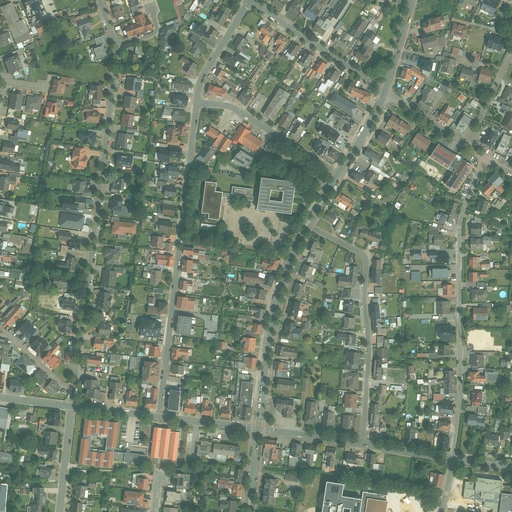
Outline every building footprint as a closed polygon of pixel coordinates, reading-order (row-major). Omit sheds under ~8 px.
[(46,0),(22,0),(32,24),(48,17),(42,2),(47,0),(46,0)] [(199,0),(199,2),(208,8),(212,1),(213,2),(214,0),(199,0)] [(281,0),(278,6),(283,9),(287,3),(285,1),(285,0),(281,0)] [(297,0),(295,0),(288,12),(296,17),(300,11),(299,10),(300,8),(301,8),(303,4),(297,0)] [(337,2),(334,0),(332,0),(329,6),(334,9),(338,3),(337,2)] [(330,15),(336,19),(348,2),(345,0),(339,0),(338,3),(334,9),(330,15)] [(498,3),(490,0),(484,0),(482,7),(481,9),(493,14),(498,3)] [(312,2),(310,6),(304,14),(305,14),(309,17),(314,21),(320,12),(316,10),(318,7),(316,5),(312,2)] [(20,21),(12,3),(1,8),(17,44),(31,39),(23,20),(20,21)] [(114,8),(113,8),(114,11),(113,11),(116,19),(119,17),(120,18),(123,17),(124,16),(121,5),(114,8)] [(137,5),(131,7),(130,7),(132,13),(139,10),(137,5)] [(224,6),(215,20),(223,25),(226,21),(225,20),(228,16),(229,17),(229,16),(228,16),(231,11),(224,6)] [(141,15),(135,18),(137,24),(129,26),(128,26),(125,27),(125,28),(128,36),(131,36),(133,35),(133,34),(136,33),(136,34),(140,32),(144,30),(144,32),(151,30),(151,28),(152,28),(150,21),(146,22),(143,15),(141,15)] [(443,16),(428,21),(428,23),(424,24),(426,32),(442,28),(441,26),(445,25),(443,16)] [(320,24),(318,23),(314,29),(318,32),(327,19),(324,17),(321,20),(322,21),(320,24)] [(89,19),(78,23),(80,30),(82,30),(85,38),(92,36),(89,27),(91,26),(89,19)] [(327,19),(318,32),(324,36),(330,26),(329,25),(331,22),(331,21),(327,19)] [(361,20),(355,29),(361,33),(367,23),(361,20)] [(43,23),(36,26),(38,32),(46,29),(43,23)] [(176,31),(174,24),(165,27),(163,31),(164,32),(163,34),(162,34),(160,38),(161,40),(164,47),(171,45),(168,38),(168,37),(169,37),(170,35),(170,34),(170,33),(176,31)] [(206,29),(198,24),(193,30),(198,33),(202,36),(203,35),(205,31),(206,30),(206,29)] [(467,27),(455,24),(453,31),(452,34),(453,35),(464,38),(467,27)] [(273,30),(265,25),(260,32),(264,34),(260,39),(264,42),(265,42),(268,37),(273,30)] [(211,28),(208,33),(205,31),(203,35),(206,37),(213,41),(219,32),(211,28)] [(353,37),(357,31),(352,28),(348,34),(351,36),(353,37)] [(366,36),(362,42),(366,45),(363,48),(364,48),(362,52),(360,50),(355,57),(361,60),(369,47),(373,42),(369,40),(373,34),(369,31),(366,36)] [(341,36),(337,33),(333,40),(335,41),(334,42),(340,46),(348,34),(344,32),(341,36)] [(5,34),(0,35),(0,46),(8,43),(7,39),(10,38),(8,33),(5,34)] [(348,34),(340,46),(345,50),(350,42),(348,41),(351,36),(348,34)] [(283,37),(281,35),(276,42),(278,44),(283,47),(284,48),(288,40),(285,38),(286,38),(283,37)] [(102,36),(95,39),(97,46),(103,44),(103,45),(105,45),(102,36)] [(240,36),(234,46),(246,54),(249,49),(245,47),(248,41),(240,36)] [(438,46),(436,36),(423,39),(425,45),(423,45),(424,49),(429,48),(438,46)] [(496,37),(491,36),(490,40),(489,40),(488,44),(488,47),(494,49),(498,37),(496,36),(496,37)] [(499,37),(498,37),(494,49),(501,51),(502,49),(504,40),(504,39),(499,38),(499,37)] [(198,41),(197,41),(194,47),(194,48),(191,53),(188,51),(188,52),(193,55),(196,57),(197,57),(196,56),(200,51),(203,53),(202,53),(203,53),(207,47),(206,47),(198,41)] [(301,48),(294,43),(288,52),(295,57),(301,48)] [(97,46),(91,48),(96,62),(108,57),(103,45),(103,44),(97,46)] [(278,44),(275,50),(279,53),(283,47),(278,44)] [(142,46),(136,46),(135,55),(138,55),(145,56),(142,46)] [(369,47),(361,60),(366,63),(370,57),(368,56),(370,52),(371,53),(373,49),(369,47)] [(23,48),(12,52),(14,57),(18,56),(24,54),(23,48)] [(314,57),(306,52),(300,61),(301,61),(304,63),(303,63),(308,66),(314,57)] [(236,58),(227,53),(223,60),(234,67),(238,60),(236,58)] [(135,55),(130,54),(129,59),(128,59),(128,64),(137,65),(138,55),(135,55)] [(246,59),(239,54),(236,58),(238,60),(243,64),(246,59)] [(14,57),(5,60),(10,73),(18,70),(16,63),(20,61),(18,56),(14,57)] [(451,59),(446,58),(442,71),(443,71),(452,73),(452,74),(456,61),(451,59)] [(198,65),(190,60),(190,61),(188,64),(184,70),(192,75),(198,65)] [(422,69),(434,72),(437,63),(425,60),(422,69)] [(314,69),(311,72),(315,74),(316,72),(321,74),(327,65),(320,61),(314,69)] [(221,64),(215,74),(222,79),(227,81),(229,78),(224,75),(226,72),(223,70),(225,67),(221,64)] [(260,73),(263,69),(258,65),(248,78),(254,83),(261,74),(260,73)] [(410,70),(403,68),(401,78),(409,81),(411,76),(412,76),(413,74),(420,79),(417,83),(421,85),(422,82),(426,76),(413,68),(411,67),(410,70)] [(474,71),(462,68),(460,77),(465,79),(465,80),(471,81),(471,83),(475,84),(476,77),(473,76),(474,71)] [(332,69),(330,72),(326,78),(332,82),(332,81),(332,80),(334,82),(336,78),(337,79),(337,78),(340,74),(332,69)] [(493,72),(481,69),(480,75),(479,79),(486,81),(486,82),(490,83),(493,72)] [(432,79),(426,76),(422,82),(428,86),(432,79)] [(142,79),(128,78),(126,90),(140,92),(142,79)] [(190,81),(176,79),(177,79),(176,84),(177,84),(176,88),(175,87),(175,88),(188,90),(190,81)] [(61,81),(54,80),(54,83),(53,83),(52,88),(53,88),(52,92),(60,94),(62,87),(63,88),(64,82),(61,81)] [(240,88),(228,80),(226,85),(238,92),(240,88)] [(247,80),(243,87),(246,89),(246,88),(248,89),(251,83),(247,80)] [(299,85),(295,82),(291,87),(296,90),(299,85)] [(323,82),(318,89),(323,93),(328,86),(325,84),(323,82)] [(358,89),(354,87),(355,85),(351,83),(347,90),(352,92),(351,94),(358,98),(359,97),(360,98),(360,100),(368,103),(372,95),(364,91),(363,92),(358,89)] [(415,85),(414,84),(409,91),(414,94),(419,87),(415,85)] [(444,85),(440,91),(446,94),(449,88),(444,85)] [(101,87),(90,86),(90,92),(93,92),(93,99),(100,99),(101,99),(101,95),(102,94),(102,93),(101,92),(101,87)] [(226,91),(210,86),(208,95),(212,96),(212,97),(214,98),(216,97),(217,95),(224,97),(226,91)] [(427,86),(423,92),(424,93),(423,95),(424,96),(418,105),(428,111),(433,104),(431,103),(437,93),(427,86)] [(278,92),(264,115),(273,121),(290,94),(278,87),(275,90),(278,92)] [(246,89),(239,99),(247,105),(253,96),(249,94),(251,91),(248,89),(246,88),(246,89)] [(239,93),(233,89),(229,95),(235,98),(239,93)] [(337,91),(334,89),(331,93),(334,95),(329,101),(353,117),(358,108),(336,93),(337,91)] [(511,90),(508,89),(503,100),(510,103),(511,99),(511,90)] [(18,95),(12,94),(10,108),(15,109),(16,106),(21,107),(23,95),(22,95),(22,93),(19,92),(18,95)] [(264,96),(260,93),(255,99),(260,102),(264,96)] [(466,98),(461,94),(458,98),(463,102),(466,98)] [(188,97),(176,95),(175,99),(174,99),(173,104),(179,104),(186,105),(187,105),(188,97)] [(35,98),(29,97),(27,107),(26,111),(32,112),(32,109),(39,110),(42,97),(36,96),(35,98)] [(135,97),(126,96),(125,103),(124,108),(135,109),(135,104),(134,104),(135,97)] [(317,97),(313,102),(321,108),(325,102),(317,97)] [(368,103),(360,100),(358,104),(365,109),(368,103)] [(479,104),(473,100),(470,104),(475,108),(479,104)] [(56,104),(48,103),(47,107),(46,113),(47,113),(53,114),(53,112),(55,112),(56,111),(57,108),(56,108),(56,107),(62,108),(63,103),(62,103),(57,102),(56,104)] [(16,111),(9,109),(8,117),(14,118),(16,111)] [(173,110),(165,109),(164,113),(173,114),(172,119),(185,121),(186,111),(173,110)] [(457,110),(452,119),(455,121),(461,112),(457,110)] [(443,111),(439,118),(447,123),(452,117),(447,113),(443,111)] [(511,112),(510,111),(510,112),(503,126),(511,130),(511,129),(511,112)] [(93,112),(84,112),(87,112),(87,121),(98,122),(99,113),(93,112)] [(474,118),(464,112),(455,127),(454,129),(456,130),(463,135),(474,118)] [(128,115),(123,114),(123,120),(122,126),(128,127),(132,127),(133,120),(132,120),(132,116),(134,116),(128,115)] [(293,118),(286,114),(279,124),(285,128),(288,124),(289,125),(293,118)] [(358,125),(340,115),(338,119),(336,122),(334,125),(339,127),(342,121),(348,125),(344,131),(352,136),(358,125)] [(400,121),(393,116),(388,124),(405,135),(411,127),(403,122),(401,120),(400,121)] [(311,117),(305,127),(309,129),(314,120),(311,117)] [(19,122),(9,120),(7,129),(18,130),(18,129),(19,122)] [(297,123),(291,132),(299,137),(305,128),(301,126),(302,124),(298,121),(297,123)] [(187,127),(178,126),(178,129),(172,128),(171,134),(177,135),(178,135),(185,136),(186,133),(186,130),(187,127)] [(251,132),(241,126),(234,138),(243,144),(250,134),(251,132)] [(232,141),(210,127),(206,133),(213,137),(210,142),(213,144),(213,145),(218,148),(217,149),(224,153),(227,155),(230,152),(226,149),(232,141)] [(172,128),(168,128),(166,141),(177,143),(178,135),(177,135),(171,134),(172,128)] [(28,131),(18,129),(18,130),(17,134),(15,133),(15,137),(14,138),(18,139),(26,140),(28,131)] [(495,133),(489,130),(483,143),(491,147),(490,146),(494,139),(495,140),(499,131),(496,129),(495,133)] [(89,132),(80,131),(80,136),(84,137),(83,143),(91,144),(91,143),(94,144),(95,134),(92,134),(92,133),(89,132)] [(343,136),(337,132),(334,137),(340,141),(338,145),(345,149),(350,140),(343,136)] [(387,135),(382,132),(377,139),(381,142),(383,143),(386,145),(391,137),(389,136),(387,135)] [(127,134),(120,133),(119,140),(118,140),(117,147),(131,149),(131,145),(126,144),(126,139),(132,140),(132,135),(127,134)] [(263,142),(250,134),(243,144),(245,145),(251,149),(257,152),(263,142)] [(431,142),(418,134),(413,142),(426,150),(431,142)] [(494,151),(503,155),(511,138),(502,134),(494,151)] [(331,144),(324,140),(322,144),(322,145),(326,147),(326,148),(328,149),(331,144)] [(318,142),(313,149),(316,151),(316,152),(318,153),(319,152),(322,154),(326,148),(326,147),(322,145),(322,144),(319,141),(318,142)] [(213,144),(210,142),(201,155),(209,161),(217,149),(218,148),(213,145),(213,144)] [(15,144),(4,143),(2,152),(13,153),(15,144)] [(457,155),(439,143),(430,157),(453,172),(446,184),(457,191),(473,166),(462,160),(461,161),(455,158),(457,155)] [(181,149),(170,147),(170,148),(170,151),(169,156),(170,156),(180,158),(181,149)] [(85,149),(76,148),(75,152),(73,151),(73,157),(75,157),(73,165),(75,168),(80,169),(83,167),(83,166),(86,167),(86,162),(85,161),(85,157),(84,157),(85,149)] [(335,150),(333,148),(329,155),(337,161),(341,154),(335,150)] [(383,158),(368,149),(365,155),(372,159),(376,161),(375,163),(378,165),(383,158)] [(170,151),(160,150),(159,159),(163,160),(169,161),(170,156),(169,156),(170,151)] [(254,158),(241,150),(239,153),(237,152),(232,161),(247,170),(254,158)] [(123,156),(118,155),(117,166),(127,167),(127,165),(130,165),(132,165),(132,164),(133,156),(127,155),(126,157),(123,157),(123,156)] [(415,164),(408,159),(405,163),(413,168),(415,164)] [(10,162),(1,160),(0,164),(0,168),(2,169),(5,170),(5,169),(8,170),(8,171),(17,172),(18,167),(9,165),(10,162)] [(374,165),(373,164),(371,167),(380,173),(382,170),(377,167),(374,165)] [(179,168),(169,166),(168,170),(165,169),(165,171),(161,170),(160,178),(168,179),(170,177),(170,175),(178,176),(179,168)] [(380,173),(371,167),(369,170),(371,171),(379,176),(381,173),(380,173)] [(366,178),(354,171),(350,177),(359,182),(361,179),(364,181),(365,179),(366,178)] [(379,176),(371,171),(366,178),(365,179),(369,182),(370,181),(378,186),(381,182),(377,179),(379,176)] [(491,181),(482,190),(487,196),(496,187),(502,193),(507,188),(501,182),(503,181),(497,175),(495,175),(490,180),(491,181)] [(10,178),(2,177),(0,187),(0,190),(8,192),(9,184),(15,185),(16,179),(10,178)] [(125,179),(115,178),(114,182),(112,182),(112,185),(114,185),(113,189),(119,190),(124,191),(124,190),(122,190),(123,180),(125,180),(125,179)] [(223,197),(260,202),(259,210),(292,214),(296,182),(263,178),(260,198),(252,197),(253,190),(233,187),(232,194),(216,192),(217,183),(206,182),(202,213),(210,214),(209,219),(220,220),(223,197)] [(85,182),(76,181),(76,182),(73,181),(72,182),(72,184),(73,186),(75,186),(74,192),(83,193),(84,193),(84,190),(85,182)] [(166,187),(165,187),(164,196),(176,197),(177,188),(166,187)] [(501,195),(497,190),(492,195),(496,199),(501,195)] [(351,200),(340,193),(336,199),(345,205),(345,204),(347,206),(346,208),(349,211),(353,204),(350,202),(351,200)] [(123,198),(115,197),(115,201),(112,201),(111,209),(114,210),(113,215),(129,217),(130,207),(130,208),(129,208),(129,210),(120,209),(121,202),(122,203),(123,198)] [(82,199),(75,198),(75,200),(74,206),(77,206),(85,208),(86,199),(85,199),(82,199)] [(75,200),(66,199),(66,202),(64,202),(63,208),(67,209),(76,210),(77,206),(74,206),(75,200)] [(489,202),(480,199),(479,204),(477,210),(485,213),(489,202)] [(496,199),(493,204),(500,209),(503,204),(496,199)] [(459,204),(452,201),(448,211),(455,213),(459,204)] [(4,204),(0,203),(0,215),(5,216),(6,212),(11,213),(12,208),(14,208),(5,207),(3,206),(4,204)] [(174,206),(163,205),(162,214),(173,215),(174,206)] [(455,213),(448,211),(445,221),(452,223),(455,213)] [(328,212),(324,218),(335,225),(339,219),(328,212)] [(62,213),(61,227),(85,229),(86,215),(62,213)] [(335,225),(333,228),(337,229),(338,226),(342,221),(339,219),(335,225)] [(166,221),(160,221),(159,230),(171,232),(172,223),(166,222),(166,221)] [(118,222),(115,222),(114,228),(113,228),(113,233),(118,234),(123,234),(124,231),(125,223),(118,222)] [(136,224),(125,223),(124,231),(135,233),(136,224)] [(361,225),(356,223),(353,233),(357,235),(359,228),(361,225)] [(475,225),(472,225),(472,233),(477,233),(481,233),(481,230),(482,230),(482,225),(475,225)] [(493,226),(492,227),(496,229),(495,232),(500,234),(502,229),(493,226)] [(372,233),(362,229),(360,236),(369,240),(372,233)] [(71,234),(60,232),(59,240),(70,241),(70,237),(71,237),(71,234)] [(382,236),(372,233),(369,240),(379,243),(382,236)] [(443,236),(439,236),(439,234),(430,234),(430,238),(435,238),(434,245),(443,245),(443,236)] [(163,237),(154,236),(153,242),(152,243),(152,245),(152,246),(162,247),(163,243),(162,242),(163,237)] [(80,240),(74,239),(74,238),(71,237),(70,237),(70,241),(69,247),(79,248),(80,243),(80,240)] [(312,240),(308,249),(311,251),(310,254),(313,255),(313,252),(320,255),(322,251),(316,249),(318,243),(312,240)] [(484,240),(472,240),(472,245),(472,249),(484,249),(483,249),(483,244),(484,244),(484,240)] [(194,247),(185,246),(184,254),(194,255),(199,256),(200,251),(194,250),(194,247)] [(114,249),(106,248),(105,253),(108,253),(107,263),(117,264),(119,252),(119,250),(114,249)] [(445,253),(430,253),(430,258),(437,258),(437,263),(449,263),(448,254),(445,254),(445,253)] [(313,255),(310,254),(307,261),(311,263),(313,263),(316,256),(313,255)] [(166,256),(157,255),(156,260),(158,260),(158,265),(173,267),(174,257),(166,256)] [(76,258),(68,257),(67,264),(60,263),(59,268),(74,271),(76,258)] [(281,260),(273,257),(271,261),(264,259),(262,264),(262,265),(266,266),(269,267),(277,271),(281,260)] [(190,260),(188,260),(184,259),(183,267),(193,268),(193,265),(199,266),(200,262),(194,261),(190,260)] [(381,260),(374,259),(373,270),(381,270),(381,260)] [(305,264),(300,275),(310,279),(312,275),(310,274),(313,268),(310,266),(305,264)] [(350,266),(349,275),(356,276),(358,266),(350,266)] [(448,269),(444,269),(444,268),(439,268),(439,269),(432,269),(432,276),(433,276),(433,278),(451,278),(451,270),(448,270),(448,269)] [(155,271),(152,270),(152,271),(150,284),(160,286),(162,272),(155,271)] [(373,270),(372,280),(375,280),(374,282),(380,283),(381,270),(373,270)] [(114,272),(105,271),(103,284),(118,286),(114,285),(115,272),(116,272),(114,272)] [(420,272),(412,272),(412,281),(420,281),(420,272)] [(259,274),(251,273),(251,276),(245,276),(245,281),(247,281),(254,282),(256,282),(258,281),(264,283),(265,279),(259,276),(259,274)] [(270,275),(267,274),(267,275),(265,279),(264,283),(264,284),(272,286),(275,276),(270,275)] [(340,277),(339,285),(348,286),(352,287),(352,285),(355,286),(356,276),(349,275),(347,275),(347,278),(340,277)] [(67,278),(54,276),(54,282),(57,283),(57,287),(62,288),(64,288),(66,288),(67,278)] [(189,282),(181,281),(180,289),(188,290),(188,286),(193,287),(194,282),(189,282)] [(297,283),(294,294),(303,296),(304,292),(303,291),(304,285),(297,283)] [(452,285),(443,285),(441,285),(438,285),(438,288),(443,288),(443,295),(452,295),(452,285)] [(257,289),(250,288),(249,289),(248,293),(249,294),(248,295),(248,294),(247,294),(249,296),(256,297),(255,298),(263,300),(265,290),(258,289),(257,289)] [(486,291),(473,291),(473,301),(480,301),(480,299),(486,299),(486,291)] [(104,293),(100,292),(99,305),(108,306),(110,294),(110,293),(104,293)] [(189,298),(179,297),(178,308),(187,309),(188,305),(189,305),(189,303),(188,303),(188,298),(189,298)] [(17,298),(11,305),(14,307),(16,304),(16,305),(20,301),(17,298)] [(75,300),(63,299),(62,304),(61,310),(74,311),(75,300)] [(291,301),(288,314),(297,316),(300,303),(291,301)] [(345,301),(343,311),(352,312),(353,302),(345,301)] [(448,302),(437,302),(437,314),(448,314),(448,306),(448,302)] [(168,304),(159,303),(159,308),(148,307),(147,313),(158,315),(158,313),(167,314),(168,304)] [(14,307),(3,319),(10,326),(24,311),(16,305),(16,304),(14,307)] [(379,305),(374,305),(375,310),(372,310),(373,319),(380,319),(379,305)] [(266,310),(258,308),(257,308),(252,307),(251,311),(257,313),(256,317),(264,319),(266,310)] [(483,309),(474,309),(474,311),(473,311),(473,315),(474,315),(474,320),(484,319),(484,317),(487,317),(487,310),(487,309),(483,309)] [(103,312),(95,314),(97,322),(104,321),(103,312)] [(193,317),(180,316),(177,333),(192,335),(193,330),(192,330),(193,317)] [(345,318),(343,327),(354,329),(355,318),(345,317),(345,318)] [(373,319),(374,332),(386,331),(385,325),(381,326),(380,319),(373,319)] [(61,327),(60,332),(70,334),(70,330),(71,330),(72,325),(71,325),(71,321),(69,321),(60,320),(58,320),(57,326),(61,327)] [(160,323),(142,320),(141,321),(141,327),(140,335),(145,335),(145,336),(154,337),(154,336),(159,337),(160,323)] [(27,321),(17,331),(20,335),(18,337),(21,340),(24,338),(26,340),(36,330),(31,326),(32,325),(27,321)] [(263,325),(255,323),(249,322),(248,327),(254,328),(253,331),(253,333),(259,334),(261,334),(262,331),(262,328),(263,325)] [(287,322),(285,334),(294,336),(295,329),(296,324),(287,322)] [(111,325),(100,324),(99,334),(103,334),(109,335),(111,325)] [(448,327),(441,327),(441,339),(453,339),(452,327),(448,327)] [(294,339),(300,340),(302,330),(295,329),(294,336),(294,339)] [(483,333),(475,333),(472,333),(471,334),(469,334),(469,341),(472,341),(472,345),(477,345),(479,345),(486,345),(486,339),(486,336),(483,336),(483,333)] [(343,335),(338,334),(338,339),(346,340),(346,345),(350,345),(355,346),(356,346),(357,336),(356,336),(343,335)] [(35,351),(43,341),(39,337),(39,336),(35,341),(31,345),(33,346),(31,348),(35,351)] [(255,339),(245,337),(244,341),(245,341),(244,350),(254,351),(255,339)] [(43,341),(35,351),(38,353),(39,352),(41,353),(43,350),(48,345),(48,344),(44,341),(46,338),(43,341)] [(114,340),(104,338),(104,341),(103,350),(106,351),(107,347),(112,348),(112,345),(113,345),(113,344),(114,340)] [(0,339),(0,347),(1,348),(0,353),(0,356),(6,357),(8,349),(9,349),(9,346),(6,345),(7,340),(0,339)] [(104,341),(95,339),(94,347),(96,348),(99,348),(99,350),(103,350),(104,341)] [(48,354),(43,359),(54,369),(61,361),(53,355),(60,347),(56,344),(51,350),(48,354)] [(155,347),(150,346),(150,347),(149,355),(158,356),(159,354),(159,351),(159,347),(155,347)] [(278,346),(277,356),(285,357),(285,356),(286,347),(278,346)] [(450,346),(439,346),(439,355),(450,355),(450,346)] [(182,349),(173,347),(172,359),(181,360),(181,355),(182,349)] [(298,349),(286,347),(285,356),(297,358),(298,349)] [(18,359),(21,356),(13,348),(11,357),(14,359),(16,357),(18,359)] [(388,349),(378,348),(378,358),(382,358),(383,357),(387,357),(388,349)] [(349,352),(348,360),(350,360),(350,364),(352,365),(359,365),(360,365),(361,353),(359,353),(349,352)] [(35,365),(23,354),(21,356),(18,359),(15,363),(27,374),(35,365)] [(96,356),(87,355),(87,356),(86,356),(86,358),(87,359),(86,363),(100,365),(101,357),(96,357),(96,356)] [(477,355),(472,355),(472,366),(482,366),(482,359),(483,359),(483,356),(483,355),(477,355)] [(11,357),(7,357),(7,361),(2,361),(2,364),(10,365),(11,357)] [(258,359),(249,357),(248,363),(248,367),(248,368),(249,368),(257,369),(258,359)] [(155,363),(145,362),(143,379),(144,380),(149,381),(153,381),(157,381),(158,374),(159,371),(158,371),(159,363),(155,363)] [(276,362),(274,371),(283,372),(283,371),(288,372),(289,368),(283,367),(284,363),(276,362)] [(180,365),(175,365),(174,369),(173,368),(172,373),(178,374),(179,374),(183,374),(184,367),(184,366),(180,365)] [(382,368),(374,367),(374,377),(374,380),(381,380),(381,377),(382,368)] [(495,369),(486,369),(486,376),(486,381),(492,381),(492,377),(495,377),(495,369)] [(48,377),(40,370),(33,377),(40,384),(39,386),(41,388),(47,382),(45,380),(48,377)] [(455,382),(455,371),(446,371),(446,378),(445,382),(455,382)] [(479,372),(470,372),(470,375),(468,375),(468,379),(470,379),(470,381),(479,381),(486,381),(486,376),(479,376),(479,372)] [(349,379),(349,388),(357,388),(358,374),(350,373),(346,373),(346,378),(349,379)] [(244,375),(239,374),(235,406),(237,406),(240,406),(243,381),(244,375)] [(117,377),(111,377),(111,382),(110,389),(113,389),(112,394),(110,393),(110,399),(112,399),(115,399),(115,398),(119,399),(120,393),(121,383),(117,382),(117,377)] [(22,381),(10,379),(9,391),(21,392),(22,381)] [(98,380),(90,379),(90,380),(85,379),(84,388),(87,388),(87,392),(88,393),(88,397),(94,397),(94,398),(99,398),(100,399),(100,392),(101,389),(97,389),(98,380)] [(250,382),(243,381),(240,406),(252,407),(255,380),(252,380),(252,382),(250,382)] [(278,388),(277,389),(295,391),(296,382),(278,380),(278,384),(277,384),(276,388),(278,388)] [(52,381),(49,384),(47,382),(41,388),(44,390),(45,389),(52,395),(59,388),(52,381)] [(455,382),(445,382),(445,383),(445,389),(445,394),(455,394),(455,382)] [(182,391),(171,389),(171,390),(172,390),(171,395),(170,395),(169,405),(170,405),(169,410),(168,410),(168,411),(179,412),(182,391)] [(441,394),(434,394),(434,401),(441,401),(443,401),(443,394),(445,394),(445,389),(441,389),(441,394)] [(482,391),(473,391),(473,402),(480,402),(481,402),(482,391)] [(346,396),(345,407),(356,408),(357,395),(351,394),(346,394),(346,396)] [(127,396),(126,396),(126,399),(125,405),(136,406),(137,398),(131,397),(127,396)] [(152,399),(146,398),(145,407),(156,409),(156,400),(152,399)] [(290,398),(290,401),(294,402),(292,409),(299,410),(301,400),(290,398)] [(196,405),(191,404),(191,399),(187,399),(187,404),(186,403),(186,407),(185,412),(195,414),(196,405)] [(209,400),(204,399),(203,403),(203,406),(202,414),(213,416),(214,407),(208,407),(209,400)] [(227,409),(222,409),(221,417),(230,418),(231,410),(232,401),(228,400),(227,409)] [(277,407),(277,409),(284,416),(283,417),(291,418),(292,409),(294,402),(290,401),(278,400),(277,407)] [(306,415),(305,422),(309,423),(309,424),(313,424),(313,423),(314,424),(315,416),(314,416),(316,406),(316,402),(308,401),(306,415)] [(450,405),(442,404),(442,405),(441,413),(452,414),(453,405),(450,405)] [(240,406),(237,406),(235,419),(241,419),(250,420),(251,419),(252,408),(240,406)] [(9,409),(0,407),(0,427),(6,429),(9,409)] [(324,420),(323,426),(331,427),(333,415),(333,412),(324,411),(323,420),(324,420)] [(49,421),(49,424),(50,425),(58,425),(58,422),(59,422),(59,418),(59,417),(59,414),(50,413),(50,417),(49,417),(49,421)] [(378,414),(371,413),(370,426),(378,426),(378,414)] [(343,415),(342,429),(350,430),(350,426),(353,427),(354,416),(343,415)] [(478,416),(469,415),(469,418),(468,417),(467,424),(477,425),(484,426),(485,420),(483,420),(477,419),(478,416)] [(119,423),(111,422),(111,423),(109,423),(109,421),(85,418),(83,435),(84,435),(83,438),(82,438),(78,463),(86,464),(86,463),(88,463),(87,465),(112,468),(113,459),(114,452),(114,448),(115,448),(119,423)] [(452,422),(440,420),(440,424),(435,424),(434,429),(450,431),(452,422)] [(410,428),(407,428),(406,438),(414,439),(415,429),(415,428),(410,428)] [(49,432),(44,431),(44,432),(44,436),(47,437),(46,443),(56,444),(57,433),(49,432)] [(501,436),(486,434),(485,444),(489,444),(489,446),(493,447),(493,445),(497,446),(498,440),(500,440),(500,439),(501,436)] [(449,437),(440,436),(439,447),(448,448),(449,437)] [(168,448),(158,447),(157,456),(171,457),(171,453),(173,453),(175,440),(169,439),(168,448)] [(277,441),(266,439),(265,448),(271,449),(276,449),(277,441)] [(209,442),(202,441),(202,446),(199,445),(198,454),(207,455),(210,453),(214,453),(214,454),(229,455),(229,454),(235,455),(236,447),(236,446),(220,444),(220,441),(214,440),(213,443),(209,442)] [(302,444),(294,443),(293,452),(294,452),(293,456),(298,456),(297,457),(298,457),(299,457),(299,455),(300,455),(302,444)] [(315,446),(307,445),(306,453),(309,454),(308,460),(313,460),(314,454),(315,455),(315,446)] [(271,449),(265,448),(264,458),(263,465),(267,465),(267,458),(269,458),(269,459),(278,460),(279,454),(279,450),(276,449),(275,454),(270,453),(271,449)] [(336,449),(327,448),(326,456),(329,457),(329,456),(335,457),(336,449)] [(58,450),(49,449),(49,450),(43,449),(43,454),(43,455),(44,455),(46,455),(45,456),(48,457),(48,459),(57,460),(57,457),(58,454),(57,454),(58,450)] [(146,455),(130,453),(130,450),(127,450),(127,453),(125,452),(124,460),(124,462),(143,464),(144,461),(145,461),(146,455)] [(0,462),(14,465),(16,454),(0,451),(0,462)] [(125,453),(114,452),(113,459),(124,460),(125,453)] [(357,455),(348,454),(347,463),(351,463),(355,463),(355,465),(356,465),(361,465),(362,459),(356,458),(357,455)] [(376,455),(368,454),(367,460),(367,463),(370,463),(369,469),(373,469),(374,464),(375,464),(376,455)] [(298,456),(293,456),(292,462),(290,462),(289,466),(301,468),(302,465),(302,460),(297,459),(298,457),(297,457),(298,456)] [(56,469),(47,468),(47,469),(46,473),(46,478),(53,479),(53,478),(54,478),(56,469)] [(244,470),(235,469),(234,476),(231,475),(231,478),(243,480),(244,479),(244,477),(243,476),(244,470)] [(445,475),(431,472),(431,476),(434,477),(433,485),(442,487),(445,475)] [(184,474),(180,474),(175,474),(174,485),(177,485),(183,485),(184,485),(184,481),(190,482),(191,475),(184,474)] [(299,476),(286,474),(285,480),(298,482),(299,476)] [(277,480),(266,478),(263,504),(273,505),(277,480)] [(511,511),(511,486),(511,487),(502,485),(502,481),(478,478),(476,491),(475,500),(500,503),(498,511),(511,511)] [(148,479),(143,479),(142,479),(138,479),(137,484),(139,484),(139,488),(147,489),(148,479)] [(362,499),(342,496),(344,484),(330,482),(327,481),(322,511),(385,511),(386,503),(387,496),(363,492),(362,499)] [(243,485),(234,484),(234,488),(233,494),(235,495),(240,495),(242,495),(243,485)] [(87,486),(75,485),(75,490),(77,490),(76,496),(86,497),(87,486)] [(476,491),(465,489),(464,498),(475,500),(476,491)] [(140,493),(126,492),(125,502),(137,504),(142,504),(142,502),(142,499),(139,499),(139,497),(142,497),(141,496),(141,495),(141,494),(140,493)] [(178,493),(168,492),(167,503),(177,503),(177,502),(182,502),(182,495),(178,494),(178,493)] [(44,494),(36,493),(36,497),(38,497),(37,500),(38,501),(38,505),(41,505),(46,506),(46,494),(44,494)] [(227,500),(227,501),(222,500),(222,501),(222,507),(226,507),(225,511),(235,511),(237,502),(227,500)] [(81,511),(82,503),(74,502),(73,509),(72,509),(71,511),(81,511)]
